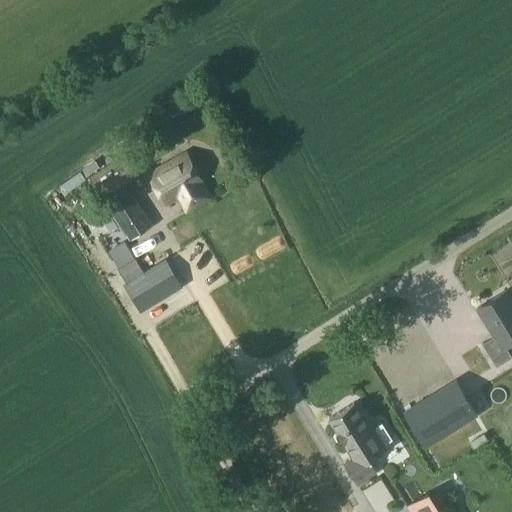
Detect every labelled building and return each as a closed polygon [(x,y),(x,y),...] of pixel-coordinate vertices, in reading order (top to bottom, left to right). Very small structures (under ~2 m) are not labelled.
[(102,197),(138,174),(125,153),(89,176),(102,197)] [(179,196),(187,210),(210,197),(185,154),(150,174),(167,203),(179,196)] [(129,239),(151,224),(128,190),(107,204),(129,239)] [(137,247),(119,257),(141,299),(180,278),(166,252),(145,262),(137,247)] [(511,356),(511,355),(506,345),(511,341),(511,300),(505,289),(477,307),(494,335),(482,343),(497,366),(511,356)] [(455,379),(404,411),(425,445),(476,414),(455,379)] [(353,401),(329,417),(338,431),(335,433),(336,434),(339,433),(343,439),(340,441),(341,442),(344,441),(353,455),(343,461),(357,483),(376,471),(373,467),(368,459),(386,447),(384,443),(392,438),(382,421),(373,426),(371,423),(368,424),(353,401)] [(423,494),(406,504),(410,511),(457,511),(450,499),(439,506),(435,501),(429,490),(423,494)]
